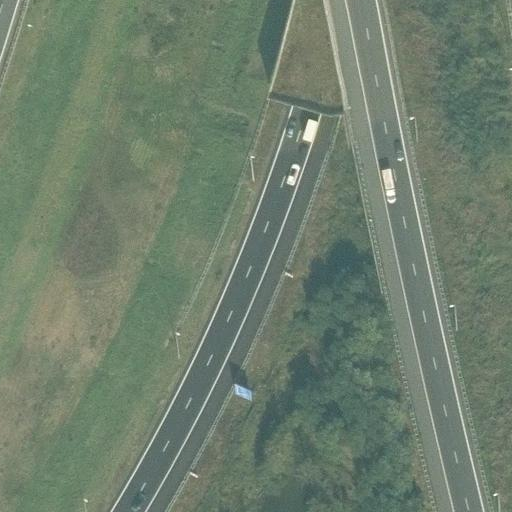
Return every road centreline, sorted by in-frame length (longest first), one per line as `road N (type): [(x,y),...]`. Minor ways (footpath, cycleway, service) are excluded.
road 1 (motorway): [(130,511),(262,246),(337,0)]
road 2 (motorway): [(362,0),(469,511)]
